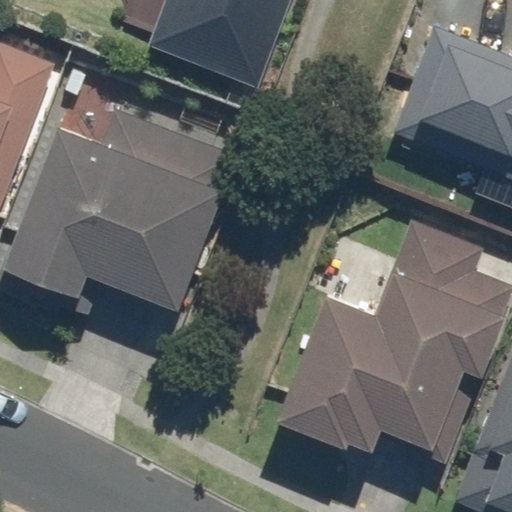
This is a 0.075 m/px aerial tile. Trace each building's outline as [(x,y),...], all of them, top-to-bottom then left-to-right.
[(252,89),(286,0),(161,0),(143,47),(252,89)] [(430,28),(388,133),(511,182),(511,54),(510,60),(430,28)] [(0,190),(25,121),(29,122),(51,61),(0,43),(0,190)] [(95,147),(46,129),(0,249),(0,295),(19,303),(52,316),(55,308),(80,318),(93,283),(167,311),(212,193),(217,195),(232,157),(109,110),(95,147)] [(316,298),(265,423),(333,451),(335,444),(359,454),(369,431),(419,451),(450,373),(470,381),(509,285),(472,270),(480,249),(408,220),(386,274),(383,273),(365,318),(316,298)] [(511,511),(511,343),(449,503),(472,511),(511,511)]
